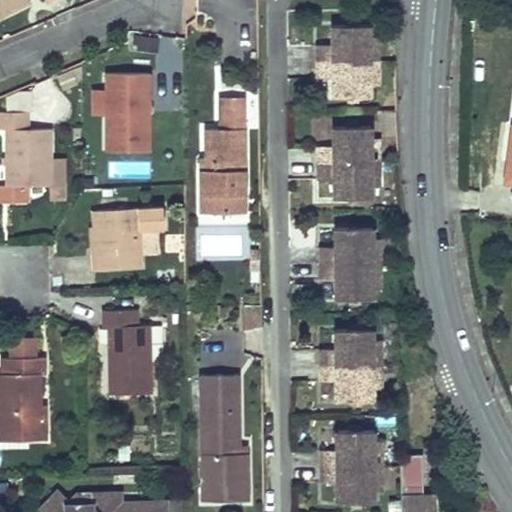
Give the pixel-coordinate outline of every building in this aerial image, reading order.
[(0,0),(0,15),(25,3),(23,0),(0,0)] [(367,40),(367,29),(329,29),(329,49),(314,49),(314,65),(315,81),(330,81),(331,100),(368,100),(368,88),(367,64),(367,40)] [(135,34),(135,46),(156,47),(156,35),(135,34)] [(105,114),(105,151),(148,151),(148,142),(147,73),(104,74),(105,89),(105,114)] [(91,114),(105,114),(105,89),(91,89),(91,114)] [(203,172),(204,211),(228,211),(228,194),(244,194),(243,96),(221,97),(221,128),(207,128),(207,156),(210,156),(214,161),(214,171),(203,172)] [(0,129),(6,130),(7,186),(0,186),(0,201),(29,201),(28,186),(50,186),(49,157),(48,128),(26,129),(26,114),(0,114),(0,129)] [(316,150),(316,166),(369,165),(369,141),(368,130),(330,131),(331,150),(316,150)] [(49,157),(50,186),(50,199),(66,199),(65,156),(49,157)] [(203,172),(214,171),(214,161),(210,156),(207,156),(203,156),(203,172)] [(369,165),(316,166),(316,182),(331,182),(332,201),(369,201),(369,189),(369,165)] [(228,194),(228,211),(245,211),(244,194),(228,194)] [(98,271),(143,267),(140,229),(163,228),(161,206),(97,212),(101,255),(96,256),(98,271)] [(370,241),(369,230),(332,231),(332,250),(317,250),(317,267),(317,282),(333,282),(333,301),(371,301),(371,289),(370,265),(370,241)] [(250,250),(250,267),(260,267),(259,250),(250,250)] [(175,282),(175,268),(156,269),(156,282),(175,282)] [(104,312),(105,329),(109,329),(110,396),(152,395),(151,326),(139,326),(139,312),(104,312)] [(371,344),(371,333),(333,334),(334,353),(318,353),(319,369),(319,386),(334,385),(335,405),(372,404),(372,392),(372,368),(371,344)] [(9,342),(9,359),(34,358),(33,341),(9,342)] [(0,434),(25,434),(25,442),(44,441),(43,418),(38,418),(37,375),(42,375),(42,358),(34,358),(9,359),(0,358),(0,434)] [(237,453),(236,374),(201,374),(202,501),(247,501),(247,452),(237,453)] [(25,434),(0,434),(0,442),(25,442),(25,434)] [(372,446),(372,434),(335,435),(335,454),(320,455),(320,471),(320,487),(336,486),(336,506),(373,505),(373,494),(373,470),(372,446)] [(400,511),(431,511),(431,498),(423,498),(419,457),(399,457),(400,511)] [(115,501),(114,491),(69,494),(70,500),(59,500),(50,492),(35,508),(38,511),(147,511),(146,498),(115,501)] [(162,511),(161,497),(146,498),(147,511),(162,511)]
